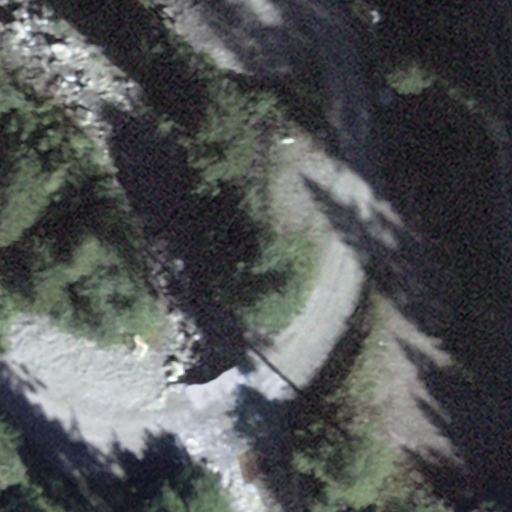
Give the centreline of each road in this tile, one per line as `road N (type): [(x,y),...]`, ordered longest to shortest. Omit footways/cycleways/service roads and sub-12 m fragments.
road 1 (track): [(317,0),(345,66),(361,206),(342,294),(275,378),(224,413),(180,430),(56,426),(0,397)]
road 2 (track): [(361,206),(414,267),(413,378),(470,417),(511,391)]
road 3 (track): [(511,145),(493,0)]
